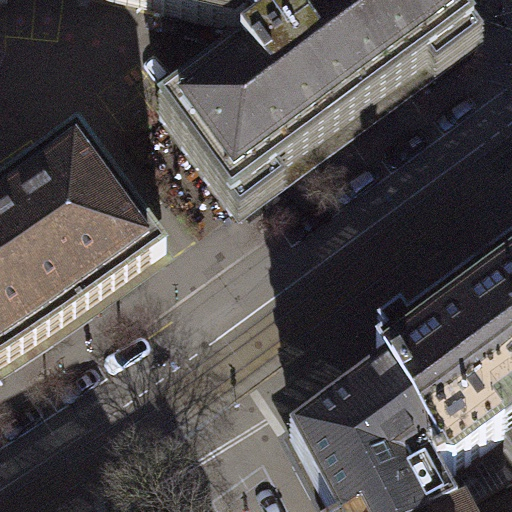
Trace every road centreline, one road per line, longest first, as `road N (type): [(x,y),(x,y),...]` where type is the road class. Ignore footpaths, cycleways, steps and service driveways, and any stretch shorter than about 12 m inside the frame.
road 1 (residential): [(511,124),(177,371)]
road 2 (residential): [(177,371),(95,403),(0,465)]
road 3 (residential): [(252,511),(177,371)]
